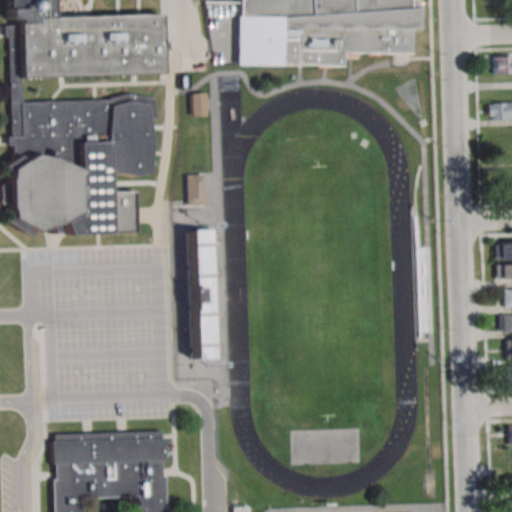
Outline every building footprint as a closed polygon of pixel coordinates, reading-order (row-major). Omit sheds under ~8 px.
[(4,0),(5,19),(15,18),(15,37),(5,37),(9,136),(10,158),(0,165),(1,212),(1,221),(30,236),(34,230),(42,227),(46,226),(49,234),(54,232),(51,224),(60,220),(66,234),(95,233),(100,233),(132,233),(132,223),(130,191),(106,192),(105,173),(114,173),(130,176),(146,173),(149,141),(146,119),(153,118),(149,98),(126,93),(104,99),(19,102),(18,78),(159,73),(158,50),(166,49),(165,40),(157,40),(157,32),(156,14),(85,16),(50,17),(50,0),(4,0)] [(237,0),(236,63),(301,65),(314,65),(326,65),(340,65),(340,52),(409,53),(409,29),(416,28),(417,3),(409,3),(409,0),(237,0)] [(489,73),(510,73),(510,55),(489,55),(489,73)] [(189,93),(190,115),(205,114),(204,92),(189,93)] [(485,119),(511,118),(511,102),(485,102),(485,119)] [(184,174),(185,201),(185,205),(202,204),(201,174),(184,174)] [(185,229),(189,359),(215,359),(211,228),(185,229)] [(511,241),(495,241),(495,260),(511,259),(511,241)] [(414,247),(417,331),(427,331),(424,247),(414,247)] [(511,278),(511,263),(493,264),(493,279),(511,278)] [(511,306),(511,288),(501,289),(501,306),(511,306)] [(511,313),(496,314),(496,331),(511,331),(511,313)] [(511,340),(503,340),(503,360),(511,360),(511,340)] [(51,433),(51,441),(48,442),(48,463),(52,463),(52,479),(49,479),(50,511),(162,511),(162,476),(159,476),(159,468),(159,460),(162,461),(161,439),(161,438),(158,437),(158,434),(158,431),(116,432),(51,433)]
